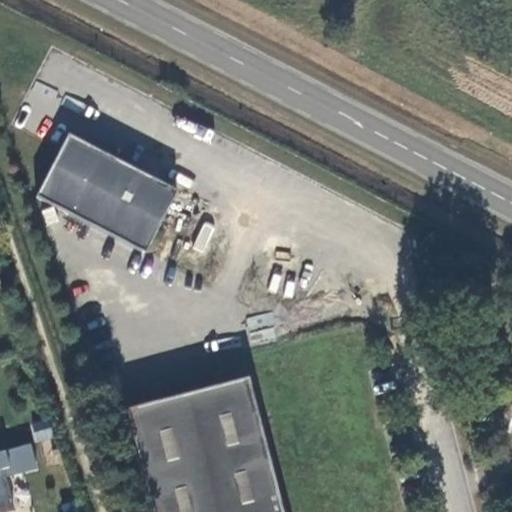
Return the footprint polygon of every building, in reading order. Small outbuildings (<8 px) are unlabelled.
[(35,198),(145,255),(177,192),(67,135),(35,198)] [(204,254),(216,226),(204,221),(192,248),(204,254)] [(248,343),(275,342),(273,313),(246,315),(248,343)] [(280,511),(247,380),(127,411),(152,511),(280,511)] [(46,420),(32,425),(37,441),(51,437),(46,420)] [(13,511),(0,463),(0,511),(13,511)]
